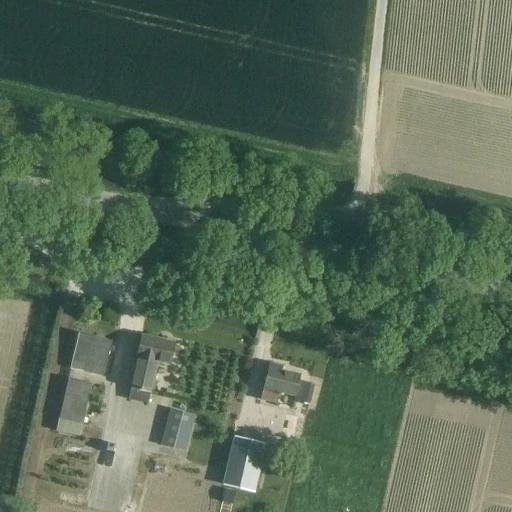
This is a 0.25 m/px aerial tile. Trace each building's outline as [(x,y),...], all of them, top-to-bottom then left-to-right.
[(103,376),(110,345),(77,337),(70,369),(103,376)] [(130,390),(150,395),(157,364),(169,367),(173,345),(141,338),(135,363),(136,364),(130,390)] [(269,364),(260,402),(276,406),(278,395),(295,399),(298,383),(298,382),(300,374),(288,372),(289,369),(269,364)] [(67,380),(59,419),(83,424),(92,386),(67,380)] [(295,399),(294,401),(308,404),(312,386),(298,383),(295,399)] [(159,445),(183,451),(193,414),(169,407),(159,445)] [(232,437),(221,486),(225,486),(250,492),(254,493),(265,445),(232,437)] [(224,489),(221,502),(231,504),(234,491),(224,489)]
